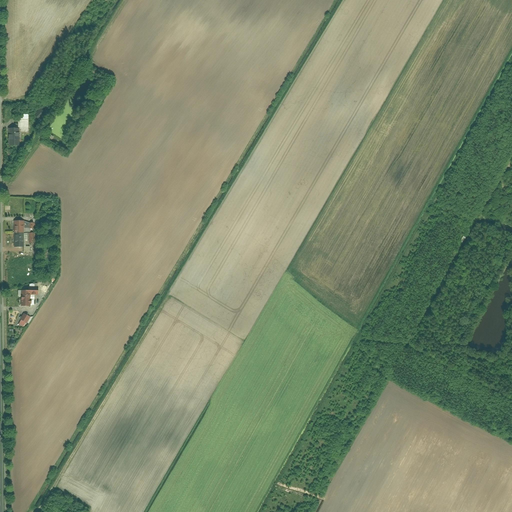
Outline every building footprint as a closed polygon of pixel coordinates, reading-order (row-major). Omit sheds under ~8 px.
[(40,108),(33,116),(38,120),(45,113),(40,108)] [(18,129),(18,133),(28,133),(28,115),(22,115),(22,119),(18,119),(18,129)] [(8,129),(8,147),(18,147),(18,133),(18,129),(8,129)] [(23,220),(13,220),(13,246),(23,246),(23,220)] [(25,232),(34,232),(33,222),(24,223),(25,232)] [(23,286),(22,306),(32,306),(32,294),(32,287),(23,286)] [(26,313),(20,323),(25,327),(31,316),(26,313)]
